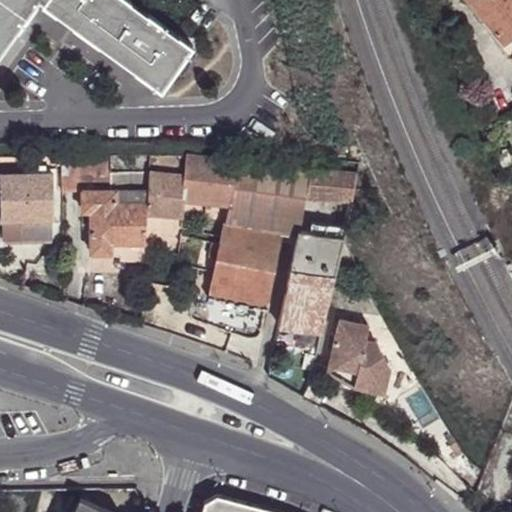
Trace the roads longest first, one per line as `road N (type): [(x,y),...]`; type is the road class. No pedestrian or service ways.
road 1 (residential): [(0,126),(198,123),(221,115),(248,96),(254,57),(243,0)]
road 2 (secondary): [(250,399),(0,312)]
road 3 (secondary): [(194,438),(399,511)]
road 4 (secondary): [(401,511),(378,479),(306,424),(250,399)]
road 5 (residential): [(288,222),(250,399)]
road 6 (secondary): [(0,358),(125,413)]
road 7 (residential): [(0,458),(63,449),(125,413)]
